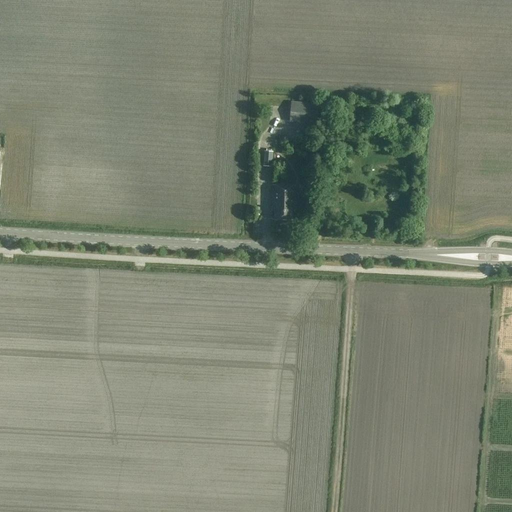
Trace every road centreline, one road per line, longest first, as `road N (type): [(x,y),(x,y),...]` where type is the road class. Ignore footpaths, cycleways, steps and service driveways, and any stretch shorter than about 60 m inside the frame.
road 1 (tertiary): [(0,232),(511,258)]
road 2 (track): [(351,251),(332,511)]
